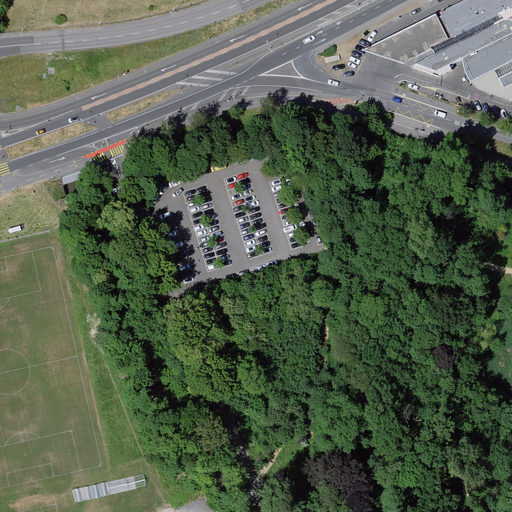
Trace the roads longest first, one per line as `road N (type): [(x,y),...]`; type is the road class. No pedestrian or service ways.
road 1 (primary): [(0,171),(241,79)]
road 2 (unclassified): [(0,47),(124,37),(250,0)]
road 3 (primary): [(333,0),(156,80)]
road 4 (unclassified): [(511,140),(334,86)]
